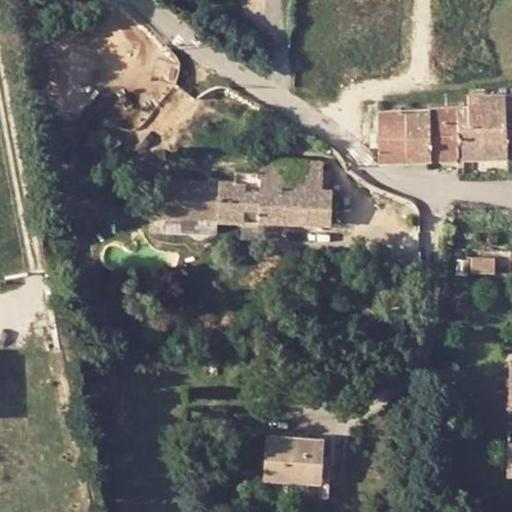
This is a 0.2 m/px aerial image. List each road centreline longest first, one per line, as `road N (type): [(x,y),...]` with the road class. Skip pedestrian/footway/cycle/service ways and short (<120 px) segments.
road 1 (unclassified): [(138,0),(379,173),(511,199)]
road 2 (track): [(327,135),(360,90),(420,77),(425,0)]
